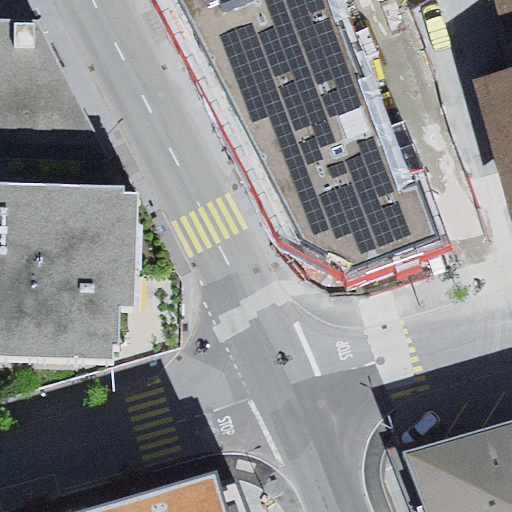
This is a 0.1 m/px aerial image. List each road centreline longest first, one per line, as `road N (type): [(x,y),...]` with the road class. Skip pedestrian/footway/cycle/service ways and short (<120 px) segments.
road 1 (tertiary): [(93,0),(287,388)]
road 2 (residential): [(287,388),(0,467)]
road 3 (residential): [(511,327),(287,388)]
road 4 (tertiary): [(287,388),(337,511)]
